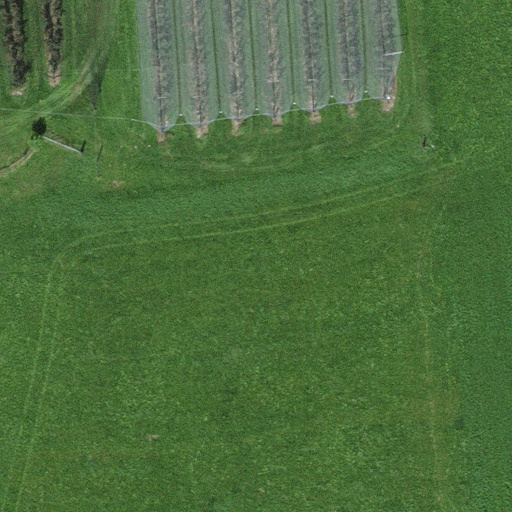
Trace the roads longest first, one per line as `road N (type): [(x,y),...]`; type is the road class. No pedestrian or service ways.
road 1 (track): [(128,0),(142,172),(406,129)]
road 2 (track): [(0,134),(66,111),(136,103)]
